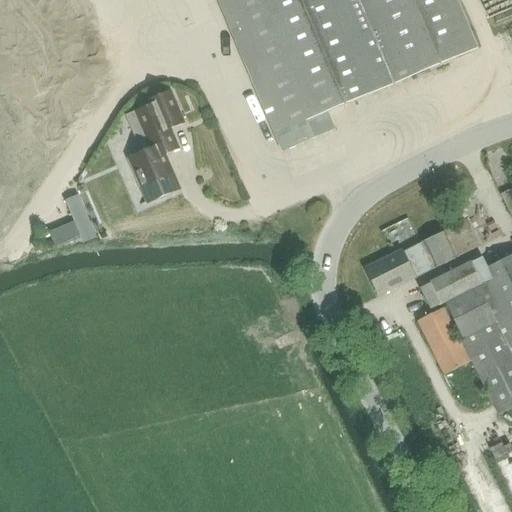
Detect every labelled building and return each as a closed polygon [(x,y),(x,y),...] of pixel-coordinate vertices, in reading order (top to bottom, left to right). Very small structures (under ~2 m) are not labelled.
[(455,0),(218,0),(283,154),(335,132),(327,114),(477,51),(455,0)] [(179,189),(164,156),(178,149),(169,130),(184,123),(169,92),(147,102),(149,107),(135,113),(152,149),(129,160),(149,203),(179,189)] [(110,145),(115,164),(127,162),(122,142),(110,145)] [(417,323),(443,376),(470,363),(479,381),(498,416),(511,408),(511,190),(501,195),(511,215),(511,257),(486,270),(480,259),(419,290),(430,312),(444,305),(461,339),(457,341),(442,310),(417,323)] [(84,244),(97,238),(79,196),(66,201),(76,224),(50,234),(57,250),(82,239),(84,244)] [(443,232),(444,234),(402,254),(400,251),(365,269),(379,297),(479,247),(466,220),(443,232)]
